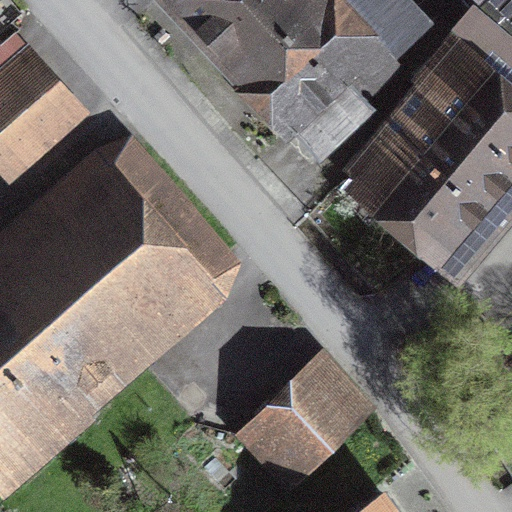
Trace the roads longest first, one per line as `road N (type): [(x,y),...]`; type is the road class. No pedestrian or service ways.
road 1 (residential): [(89,0),(157,67),(480,511)]
road 2 (unknown): [(170,85),(0,221)]
